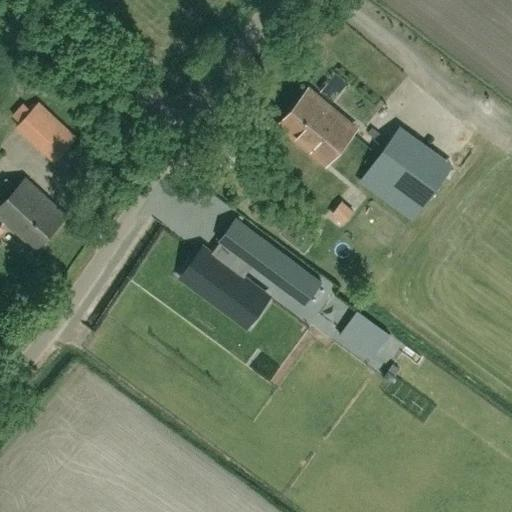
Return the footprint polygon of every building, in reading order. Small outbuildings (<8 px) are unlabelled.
[(300,137),(306,142),(313,147),(311,149),(328,164),(357,129),(310,89),(281,124),(299,139),(300,137)] [(477,135),(511,158),(511,111),(499,103),(477,135)] [(73,142),(37,108),(21,126),(56,159),(73,142)] [(0,130),(9,138),(17,128),(2,115),(0,117),(0,130)] [(390,141),(367,172),(418,209),(441,178),(390,141)] [(0,215),(36,249),(67,216),(27,178),(0,207),(0,215)] [(296,243),(311,224),(298,213),(282,232),(296,243)] [(253,285),(240,275),(250,262),(305,303),(321,281),(255,231),(236,257),(225,249),(218,259),(211,253),(203,247),(181,276),(231,313),(253,285)] [(357,310),(340,334),(372,358),(390,334),(357,310)] [(393,364),(383,377),(390,382),(399,369),(393,364)]
